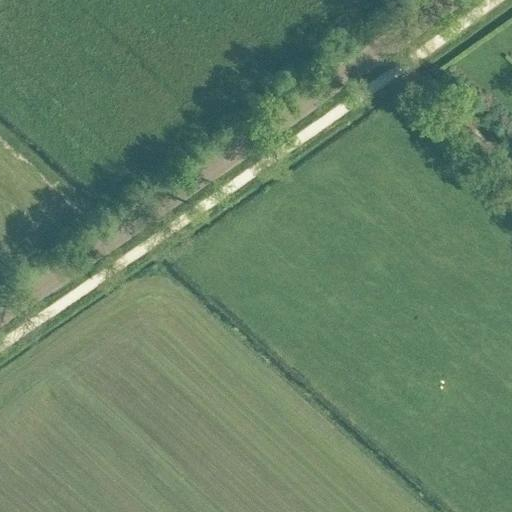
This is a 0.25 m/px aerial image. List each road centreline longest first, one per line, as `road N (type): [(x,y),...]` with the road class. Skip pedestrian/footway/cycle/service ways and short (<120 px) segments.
road 1 (tertiary): [(0,318),(449,0)]
road 2 (track): [(383,47),(511,166)]
